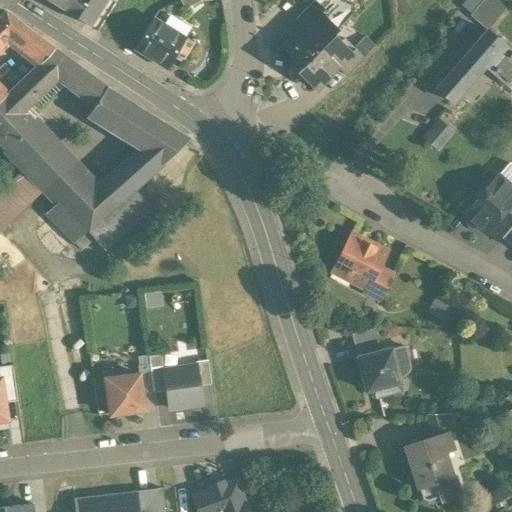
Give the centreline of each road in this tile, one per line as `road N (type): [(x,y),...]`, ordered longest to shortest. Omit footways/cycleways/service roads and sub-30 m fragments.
road 1 (residential): [(0,468),(220,446),(326,426)]
road 2 (tertiary): [(326,426),(247,191),(211,140)]
road 3 (tertiary): [(211,140),(11,0)]
road 4 (residential): [(337,196),(511,284)]
road 5 (residential): [(211,140),(233,117),(241,76),(237,0)]
